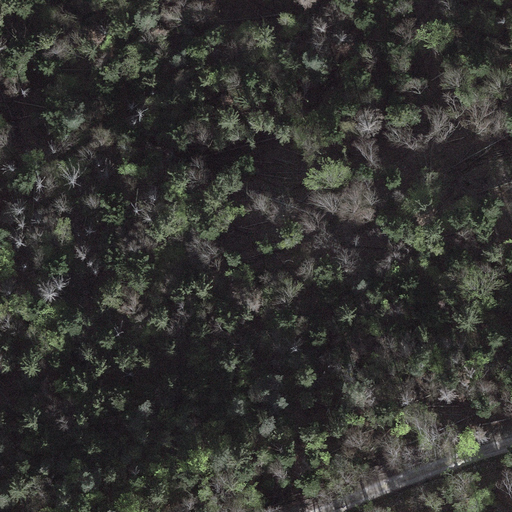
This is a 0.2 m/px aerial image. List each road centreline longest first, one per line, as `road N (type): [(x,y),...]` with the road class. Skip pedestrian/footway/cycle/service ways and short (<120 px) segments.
road 1 (track): [(511,446),(320,511)]
road 2 (trunk): [(0,157),(58,0)]
